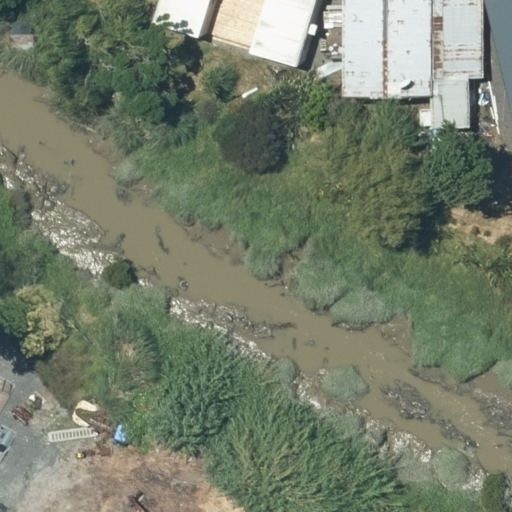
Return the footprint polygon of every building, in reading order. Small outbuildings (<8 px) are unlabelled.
[(19,0),(17,5),(38,14),(44,0),(19,0)] [(175,0),(175,1),(219,20),(227,0),(175,0)] [(354,0),(356,85),(443,83),(444,70),(488,69),(488,0),(354,0)] [(0,433),(36,388),(0,360),(0,433)] [(144,443),(88,511),(176,511),(165,503),(187,476),(144,443)]
